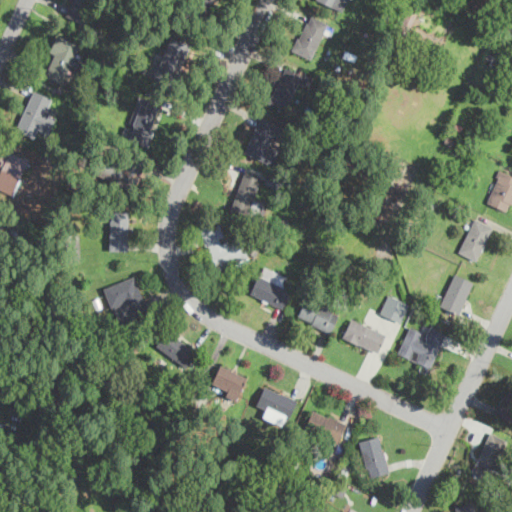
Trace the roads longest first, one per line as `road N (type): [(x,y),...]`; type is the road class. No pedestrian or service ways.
road 1 (residential): [(446,430),(195,303),(175,274),(170,208),(266,0)]
road 2 (residential): [(412,511),(511,284)]
